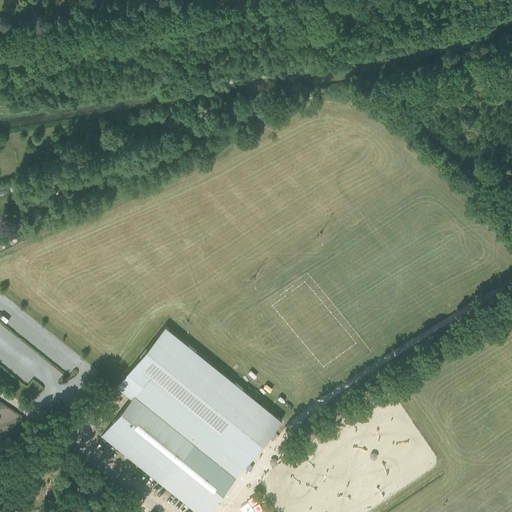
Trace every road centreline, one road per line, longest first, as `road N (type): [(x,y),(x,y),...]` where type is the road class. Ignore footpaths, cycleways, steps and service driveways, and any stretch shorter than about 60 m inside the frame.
road 1 (track): [(211,511),(300,410),(511,281)]
road 2 (track): [(332,65),(0,109)]
road 3 (track): [(511,21),(332,65)]
